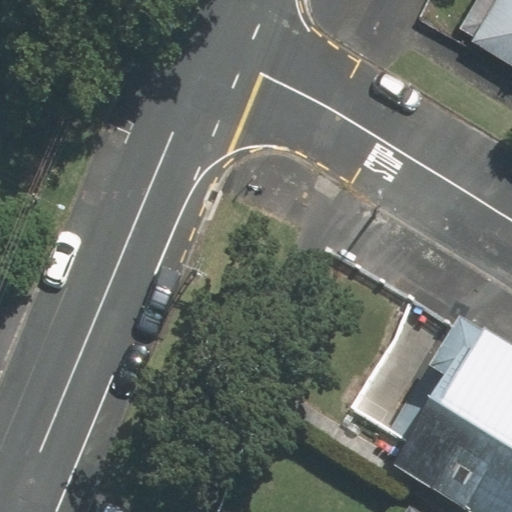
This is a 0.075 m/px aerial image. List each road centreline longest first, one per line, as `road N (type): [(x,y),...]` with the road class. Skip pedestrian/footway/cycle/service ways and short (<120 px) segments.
road 1 (tertiary): [(201,51),(11,511)]
road 2 (residential): [(511,221),(319,102),(201,51)]
